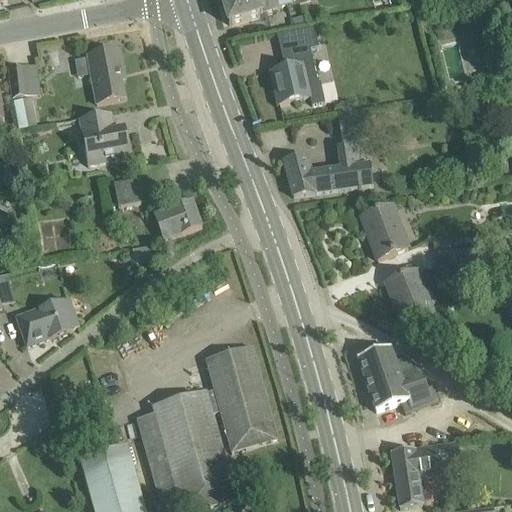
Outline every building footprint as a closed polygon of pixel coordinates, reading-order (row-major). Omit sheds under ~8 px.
[(230,0),(221,3),(221,4),(223,4),(230,27),(263,18),(263,17),(294,8),(291,0),(230,0)] [(293,70),(271,75),(279,108),(308,101),(304,84),(318,81),(311,51),(319,50),(315,32),(295,35),(299,54),(290,56),(293,70)] [(120,76),(124,75),(120,54),(73,63),(77,81),(92,79),(97,107),(125,102),(120,76)] [(10,73),(12,93),(13,100),(27,98),(39,97),(37,70),(10,73)] [(80,122),(89,169),(132,162),(126,130),(114,132),(111,116),(80,122)] [(337,123),(342,147),(375,141),(370,116),(337,123)] [(284,164),(294,200),(373,190),(370,168),(366,168),(363,147),(338,151),(341,172),(310,176),(306,159),(284,164)] [(114,188),(119,211),(150,205),(145,181),(114,188)] [(192,204),(155,218),(164,244),(202,230),(192,204)] [(395,209),(362,222),(369,241),(372,241),(380,262),(378,263),(378,264),(411,251),(395,209)] [(511,245),(498,247),(499,263),(511,261),(511,245)] [(155,273),(148,248),(129,254),(135,278),(155,273)] [(433,258),(435,273),(463,269),(461,254),(433,258)] [(419,274),(387,286),(394,306),(396,305),(405,327),(403,328),(403,329),(436,316),(419,274)] [(69,303),(17,321),(27,351),(51,342),(51,343),(73,335),(72,333),(79,330),(69,303)] [(232,456),(279,443),(253,351),(206,364),(215,394),(153,411),(155,418),(138,423),(162,511),(207,511),(237,504),(213,418),(221,416),(232,456)] [(359,362),(377,415),(408,405),(411,411),(432,403),(420,370),(400,377),(391,351),(359,362)] [(401,511),(424,508),(420,480),(461,474),(456,447),(416,453),(415,453),(392,456),(400,511),(401,511)] [(80,463),(93,511),(145,511),(128,449),(80,463)]
